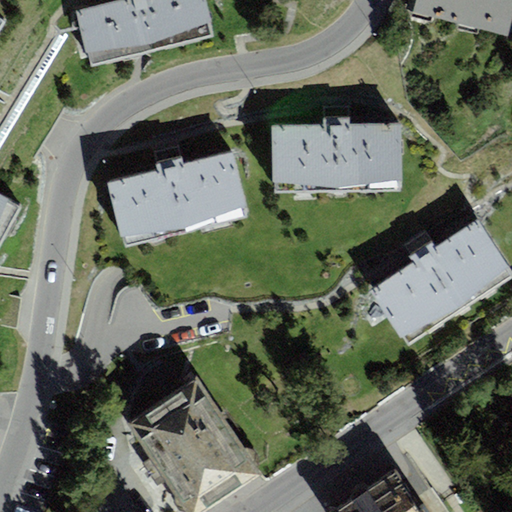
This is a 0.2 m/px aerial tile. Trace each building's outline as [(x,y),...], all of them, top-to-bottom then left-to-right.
[(91,67),(214,36),(205,0),(118,0),(77,10),(91,67)] [(508,37),(511,17),(511,0),(410,0),(407,12),(508,37)] [(275,193),(402,191),(401,124),(349,125),(349,107),(335,107),(323,107),(323,126),(274,127),(275,193)] [(126,247),(249,218),(233,152),(183,164),(179,145),(166,148),(154,151),(158,171),(110,182),(126,247)] [(0,245),(21,207),(0,195),(0,245)] [(408,346),(511,278),(511,272),(477,220),(436,246),(427,232),(404,247),(407,252),(413,262),(371,289),(408,346)] [(17,329),(23,298),(6,295),(0,326),(17,329)] [(185,511),(205,511),(261,476),(196,377),(126,423),(151,460),(144,464),(151,474),(157,484),(164,480),(185,511)] [(419,511),(394,474),(337,511),(419,511)]
